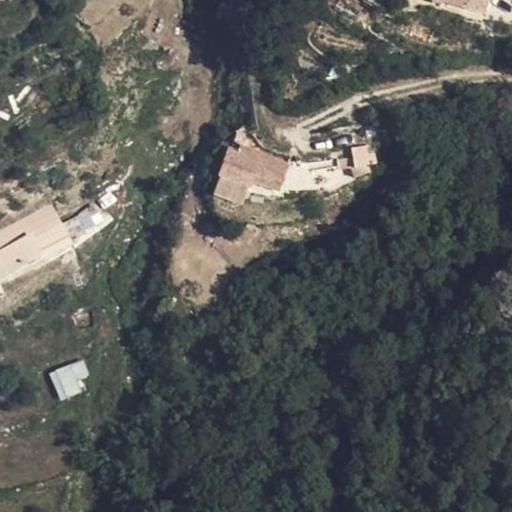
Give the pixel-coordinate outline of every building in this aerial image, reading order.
[(486,0),(444,0),(483,11),(486,0)] [(239,155),(237,160),(226,158),(221,185),(252,191),(253,184),(256,170),(283,175),(286,159),(258,154),(257,158),(239,155)] [(253,184),(280,189),(283,175),(256,170),(253,184)] [(18,243),(16,241),(0,250),(0,270),(25,257),(23,255),(62,232),(56,222),(18,243)] [(82,359),(48,373),(59,401),(82,393),(77,380),(89,376),(82,359)]
